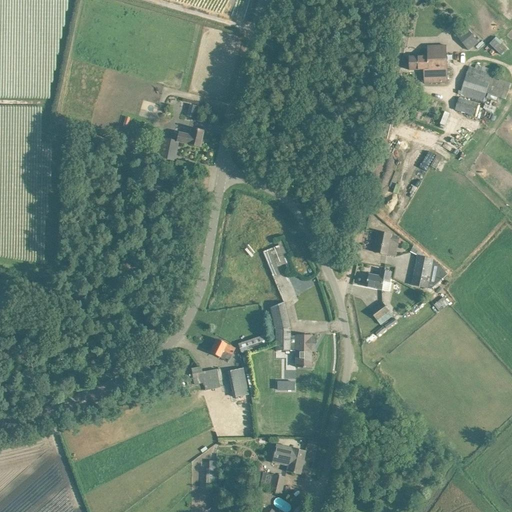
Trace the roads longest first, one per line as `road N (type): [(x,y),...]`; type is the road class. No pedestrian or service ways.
road 1 (unclassified): [(316,511),(346,321),(286,205),(227,165)]
road 2 (unclassified): [(0,426),(62,410),(162,357),(189,315),(227,165)]
road 3 (unclassified): [(227,165),(264,0)]
